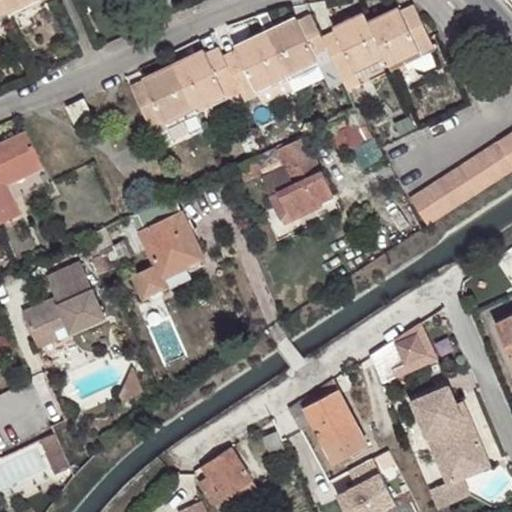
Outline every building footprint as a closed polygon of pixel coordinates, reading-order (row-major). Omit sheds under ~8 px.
[(1,0),(7,11),(29,0),(38,0),(39,1),(40,0),(1,0)] [(38,0),(29,0),(7,11),(9,15),(39,1),(38,0)] [(414,4),(401,10),(407,25),(421,19),(414,4)] [(399,7),(369,21),(385,57),(387,60),(390,65),(420,51),(422,57),(431,52),(435,50),(429,36),(421,19),(407,25),(401,10),(399,7)] [(0,13),(0,19),(9,15),(7,11),(0,13)] [(364,12),(334,27),(335,30),(342,45),(329,51),(344,82),(357,75),(355,71),(385,57),(369,21),(364,12)] [(311,13),(298,20),(305,34),(318,28),(311,13)] [(296,17),(266,31),(287,75),(317,61),(319,65),(330,88),(344,82),(329,51),(322,36),(318,28),(305,34),(298,20),(296,17)] [(335,30),(322,36),(329,51),(342,45),(335,30)] [(287,75),(266,31),(235,46),(237,49),(244,63),(231,70),(241,92),(245,100),(259,94),(257,90),(287,75)] [(219,46),(206,53),(213,67),(226,60),(223,56),(219,46)] [(205,49),(174,64),(195,108),(226,93),(228,98),(241,92),(231,70),(226,60),(213,67),(206,53),(205,49)] [(244,63),(237,49),(223,56),(226,60),(231,70),(244,63)] [(385,57),(355,71),(357,75),(387,60),(385,57)] [(317,61),(287,75),(289,80),(319,65),(317,61)] [(195,108),(174,64),(143,79),(145,82),(152,96),(139,103),(154,133),(166,127),(165,123),(195,108)] [(287,75),(257,90),(259,94),(289,80),(287,75)] [(361,85),(357,75),(344,82),(347,91),(361,85)] [(139,103),(152,96),(145,82),(132,88),(139,103)] [(195,108),(165,123),(166,127),(197,112),(195,108)] [(345,117),(329,125),(333,133),(342,154),(364,143),(375,139),(365,122),(357,126),(355,124),(349,126),(345,117)] [(172,137),(166,127),(154,133),(158,143),(172,137)] [(25,130),(0,142),(0,224),(2,229),(12,224),(8,218),(19,213),(5,184),(42,166),(25,130)] [(304,137),(303,133),(275,147),(269,150),(254,157),(238,165),(245,179),(261,171),(260,170),(281,160),(285,167),(263,178),(283,220),(290,216),(317,204),(314,197),(332,188),(323,170),(321,171),(304,137)] [(511,134),(511,133),(498,141),(511,160),(511,134)] [(511,160),(498,141),(486,149),(503,175),(511,168),(511,160)] [(486,149),(473,157),(491,183),(503,175),(486,149)] [(473,157),(461,165),(478,192),(491,183),(473,157)] [(461,165),(448,174),(465,199),(478,192),(461,165)] [(448,174),(435,181),(453,208),(465,199),(448,174)] [(435,181),(423,189),(440,216),(453,208),(435,181)] [(335,195),(332,188),(314,197),(317,204),(335,195)] [(423,189),(410,198),(428,224),(440,216),(423,189)] [(181,211),(173,196),(133,215),(140,230),(157,266),(135,277),(145,298),(149,296),(150,297),(151,298),(153,299),(155,300),(156,299),(158,299),(160,298),(162,297),(163,295),(163,293),(163,291),(163,289),(167,287),(162,278),(187,266),(187,267),(188,268),(189,269),(190,270),(191,270),(192,271),(194,271),(196,270),(197,270),(198,269),(199,269),(200,268),(201,266),(201,264),(201,263),(201,262),(201,260),(203,259),(181,211)] [(112,246),(104,228),(91,234),(108,270),(122,264),(121,262),(130,256),(122,241),(112,246)] [(80,260),(46,276),(55,297),(23,311),(35,339),(55,330),(67,325),(71,332),(105,317),(80,260)] [(444,308),(371,355),(383,383),(397,377),(394,368),(425,354),(428,353),(425,348),(456,335),(444,308)] [(511,316),(496,324),(511,357),(511,316)] [(55,330),(35,339),(39,349),(59,340),(55,330)] [(456,335),(425,348),(428,353),(425,354),(428,361),(461,346),(456,335)] [(144,390),(133,365),(119,394),(124,403),(144,390)] [(449,387),(413,402),(436,455),(450,449),(462,476),(448,482),(431,490),(439,510),(471,494),(463,480),(491,468),(470,419),(463,422),(457,407),(449,387)] [(369,444),(340,389),(305,408),(301,400),(290,407),(299,424),(301,428),(313,422),(334,462),(369,444)] [(457,407),(463,422),(470,419),(464,404),(457,407)] [(279,432),(299,424),(290,407),(273,420),(278,431),(279,432)] [(279,432),(278,431),(264,437),(274,460),(288,454),(279,432)] [(54,433),(42,439),(45,447),(57,440),(54,433)] [(57,440),(45,447),(56,472),(69,465),(57,440)] [(258,487),(231,447),(203,466),(209,476),(200,482),(214,502),(223,496),(229,506),(258,487)] [(436,455),(448,482),(462,476),(450,449),(436,455)] [(208,511),(203,502),(182,511),(208,511)]
